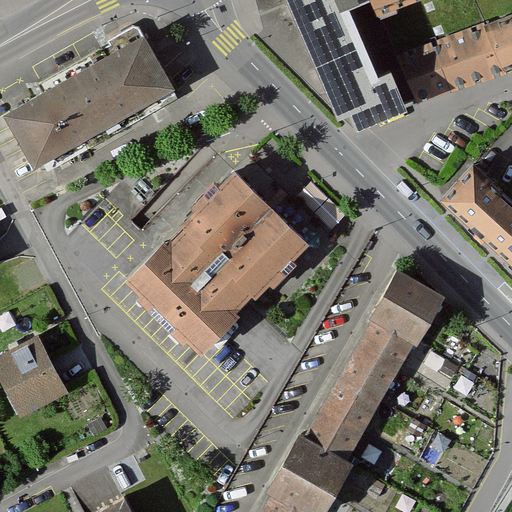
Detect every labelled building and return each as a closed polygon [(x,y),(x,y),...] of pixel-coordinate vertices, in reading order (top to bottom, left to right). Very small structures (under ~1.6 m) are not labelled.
[(377,8),(373,0),(257,0),(266,38),(336,115),(345,112),(353,128),(419,99),(400,52),(377,8)] [(401,0),(373,0),(377,8),(401,0)] [(487,19),(477,0),(401,0),(377,8),(400,52),(487,19)] [(510,68),(511,66),(511,0),(477,0),(487,19),(510,68)] [(487,19),(400,52),(419,99),(510,68),(487,19)] [(175,95),(137,28),(39,84),(46,95),(11,115),(41,170),(48,166),(52,172),(120,134),(116,128),(175,95)] [(511,199),(474,165),(470,162),(441,195),(511,257),(511,199)] [(308,245),(233,173),(177,232),(182,237),(166,254),(160,248),(134,275),(213,352),(234,329),(227,322),(246,301),(251,306),(308,245)] [(412,342),(439,295),(394,269),(367,316),(372,319),(408,339),(412,342)] [(375,396),(408,339),(372,319),(339,376),(375,396)] [(45,336),(0,358),(0,373),(20,413),(71,387),(45,336)] [(341,456),(375,396),(339,376),(305,436),(341,456)] [(319,511),(349,461),(341,456),(305,436),(296,430),(263,488),(269,491),(305,511),(319,511)] [(305,511),(269,491),(257,511),(305,511)] [(130,511),(124,500),(100,511),(130,511)]
